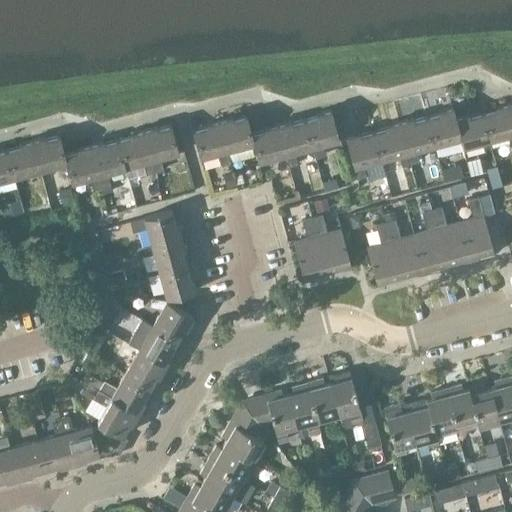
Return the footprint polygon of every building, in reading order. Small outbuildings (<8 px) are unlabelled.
[(511,145),(511,116),(508,101),(494,105),(495,107),(482,111),(490,139),(506,134),(510,146),(511,145)] [(455,116),(456,116),(453,105),(438,109),(439,111),(426,115),(433,143),(459,136),(460,135),(455,116)] [(311,146),(338,138),(330,109),(317,113),(317,115),(304,119),(311,146)] [(462,146),(490,139),(482,111),(469,114),(468,112),(456,116),(455,116),(460,135),(459,136),(462,146)] [(251,133),(252,133),(247,114),(232,118),(232,116),(219,119),(227,149),(253,142),(253,141),(251,133)] [(415,148),(433,143),(426,115),(413,119),(412,116),(399,120),(410,162),(418,160),(415,148)] [(230,161),(227,149),(219,119),(206,123),(206,125),(192,129),(200,156),(217,151),(220,164),(230,161)] [(293,151),(311,146),(304,119),(291,122),(290,120),(276,123),(284,153),(288,165),(296,163),(293,151)] [(400,165),(410,162),(399,120),(385,124),(386,126),(373,129),(380,157),(397,153),(400,165)] [(162,168),(159,156),(177,151),(170,123),(157,127),(156,124),(142,128),(153,170),(162,168)] [(267,158),(284,153),(276,123),(264,127),(264,130),(252,133),(251,133),(253,141),(253,142),(259,166),(268,163),(267,158)] [(145,173),(153,170),(142,128),(129,132),(130,134),(117,138),(124,165),(141,161),(145,173)] [(361,162),(380,157),(373,129),(359,133),(359,131),(345,134),(356,177),(365,174),(361,162)] [(64,152),(63,147),(59,134),(46,137),(45,135),(31,139),(39,169),(66,162),(64,152)] [(105,170),(124,165),(117,138),(104,141),(103,140),(90,143),(101,185),(109,183),(105,170)] [(13,176),(39,169),(31,139),(18,142),(19,145),(6,148),(13,176)] [(92,187),(101,185),(90,143),(76,147),(76,149),(64,152),(66,162),(71,180),(88,175),(92,187)] [(0,179),(13,176),(6,148),(0,149),(0,179)] [(459,219),(470,256),(493,250),(478,194),(468,197),(473,216),(459,219)] [(470,256),(459,219),(446,223),(441,204),(431,207),(446,263),(470,256)] [(423,269),(446,263),(431,207),(421,210),(426,229),(413,232),(423,269)] [(151,242),(181,234),(177,221),(175,221),(171,208),(143,215),(144,216),(128,221),(132,231),(146,227),(151,242)] [(312,214),(327,271),(350,265),(340,226),(326,230),(321,212),(312,214)] [(303,277),(327,271),(312,214),(301,217),(306,235),(293,239),(303,277)] [(423,269),(413,232),(400,236),(394,217),(385,219),(400,275),(423,269)] [(376,282),(400,275),(385,219),(375,222),(380,241),(366,245),(376,282)] [(158,269),(186,261),(182,249),(184,248),(181,234),(151,242),(151,244),(136,248),(138,256),(153,253),(158,269)] [(165,296),(195,288),(191,274),(189,274),(186,261),(158,269),(165,296)] [(191,314),(164,299),(150,297),(149,306),(159,307),(150,323),(175,338),(182,325),(185,326),(191,314)] [(413,303),(416,313),(433,307),(430,298),(413,303)] [(169,349),(175,338),(150,323),(137,347),(164,363),(171,350),(169,349)] [(158,374),(164,363),(137,347),(124,371),(149,385),(156,373),(158,374)] [(337,412),(347,409),(350,421),(362,418),(349,369),(332,373),(334,379),(329,380),(337,412)] [(142,398),(149,385),(124,371),(114,388),(91,375),(87,383),(97,388),(137,411),(144,399),(142,398)] [(337,412),(329,380),(324,381),(322,375),(306,380),(316,417),(337,412)] [(511,425),(511,387),(508,375),(493,379),(494,384),(489,386),(497,417),(508,415),(511,426),(511,425)] [(319,431),(316,417),(306,380),(291,384),(292,390),(287,391),(295,423),(304,420),(307,434),(319,431)] [(477,423),(467,386),(462,387),(460,382),(444,386),(456,429),(477,423)] [(497,417),(489,386),(484,387),(482,382),(467,386),(477,423),(478,429),(499,424),(497,417)] [(435,434),(456,429),(444,386),(429,390),(430,396),(425,397),(435,434)] [(295,423),(287,391),(282,392),(281,387),(264,392),(265,393),(241,399),(259,422),(271,419),(277,439),(287,436),(284,426),(295,423)] [(131,422),(137,411),(97,388),(92,397),(101,402),(102,401),(106,403),(96,420),(121,434),(128,421),(131,422)] [(438,443),(435,434),(425,397),(404,403),(414,440),(424,437),(426,446),(438,443)] [(253,433),(259,422),(241,399),(230,419),(221,434),(226,436),(223,441),(252,457),(262,438),(253,433)] [(404,403),(399,404),(398,401),(382,406),(395,452),(405,449),(403,443),(414,440),(404,403)] [(92,424),(72,429),(68,415),(61,417),(73,461),(86,457),(85,455),(99,451),(92,424)] [(59,465),(73,461),(61,417),(59,417),(59,420),(51,422),(54,434),(38,439),(45,466),(59,462),(59,465)] [(367,445),(379,442),(380,442),(374,418),(361,421),(367,445)] [(357,443),(364,442),(358,419),(351,421),(357,443)] [(32,469),(45,466),(38,439),(11,446),(19,475),(33,472),(32,469)] [(246,467),(252,457),(223,441),(221,446),(216,443),(208,457),(241,476),(246,479),(252,470),(246,467)] [(6,479),(19,475),(11,446),(0,448),(0,477),(6,476),(6,479)] [(488,467),(501,464),(498,453),(485,456),(488,467)] [(476,471),(488,467),(485,456),(473,459),(476,471)] [(230,495),(241,476),(208,457),(200,471),(204,474),(202,479),(230,495)] [(332,477),(344,473),(341,462),(329,465),(332,477)] [(447,479),(459,475),(456,464),(444,467),(447,479)] [(320,480),(332,477),(329,465),(317,469),(320,480)] [(506,481),(511,479),(511,466),(503,469),(506,481)] [(434,482),(447,479),(444,467),(431,471),(434,482)] [(382,497),(394,494),(387,468),(375,471),(382,497)] [(370,500),(382,497),(375,471),(352,478),(370,500)] [(402,491),(414,488),(411,476),(399,479),(402,491)] [(364,511),(370,500),(352,478),(341,497),(364,511)] [(215,511),(220,511),(230,495),(202,479),(199,483),(195,480),(180,506),(190,511),(208,511),(210,509),(215,511)] [(289,490),(279,484),(273,495),(283,500),(289,490)] [(403,496),(407,508),(431,502),(428,490),(403,496)] [(277,511),(283,500),(273,495),(267,505),(277,511)] [(362,511),(364,511),(341,497),(334,509),(339,511),(338,511),(362,511)]
